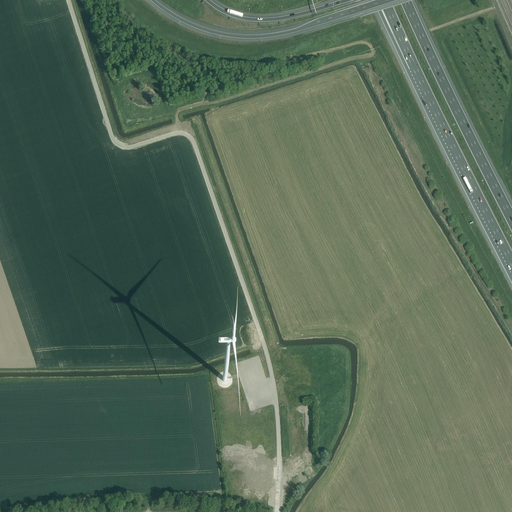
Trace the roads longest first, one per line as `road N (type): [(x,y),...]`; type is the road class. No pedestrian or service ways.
road 1 (track): [(278,511),(269,360),(193,142),(176,130),(132,146),(110,139),(68,0)]
road 2 (motorway): [(511,222),(405,0)]
road 3 (motorway): [(152,0),(210,31),(247,36),(384,0)]
road 4 (motorway): [(413,66),(511,265)]
road 5 (motorway): [(345,0),(272,19),(230,14),(207,0)]
